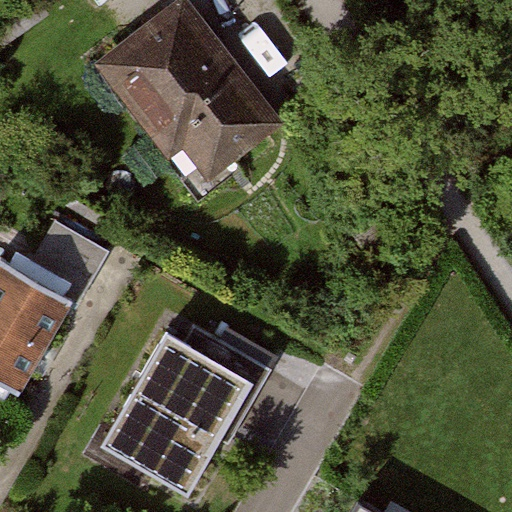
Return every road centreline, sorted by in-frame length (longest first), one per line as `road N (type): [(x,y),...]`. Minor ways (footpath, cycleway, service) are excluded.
road 1 (track): [(511,277),(329,0)]
road 2 (residential): [(265,511),(336,390)]
